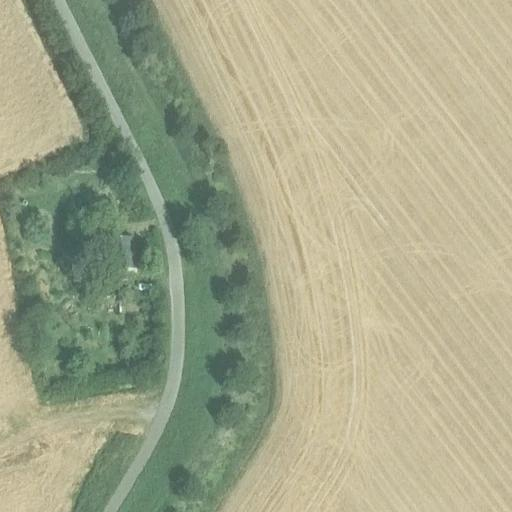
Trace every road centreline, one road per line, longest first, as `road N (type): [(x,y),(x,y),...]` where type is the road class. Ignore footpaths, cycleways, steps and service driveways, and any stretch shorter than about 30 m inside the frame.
road 1 (tertiary): [(110,511),(162,419),(175,359),(174,280),(151,187),(57,0)]
road 2 (track): [(162,419),(113,413),(0,446)]
